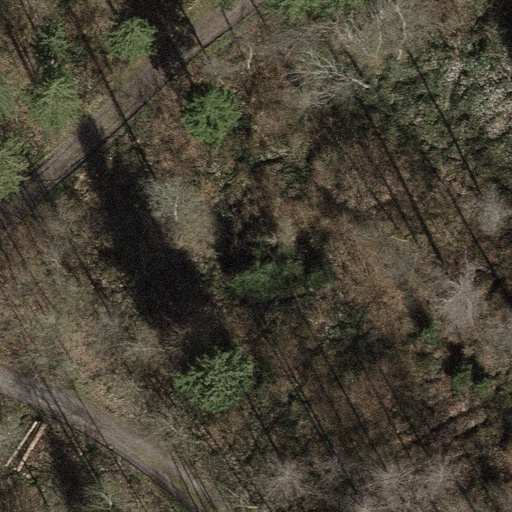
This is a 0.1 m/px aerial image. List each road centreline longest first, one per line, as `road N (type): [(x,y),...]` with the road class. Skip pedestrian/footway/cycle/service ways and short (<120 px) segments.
road 1 (track): [(0,212),(204,0)]
road 2 (track): [(0,372),(123,416),(253,511)]
